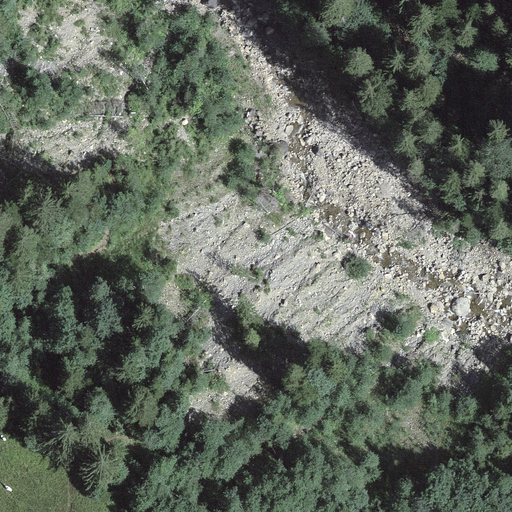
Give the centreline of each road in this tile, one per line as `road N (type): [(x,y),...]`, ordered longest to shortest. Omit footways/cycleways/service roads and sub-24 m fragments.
road 1 (track): [(150,0),(177,127),(273,383),(395,511)]
road 2 (track): [(511,96),(383,18),(368,0)]
